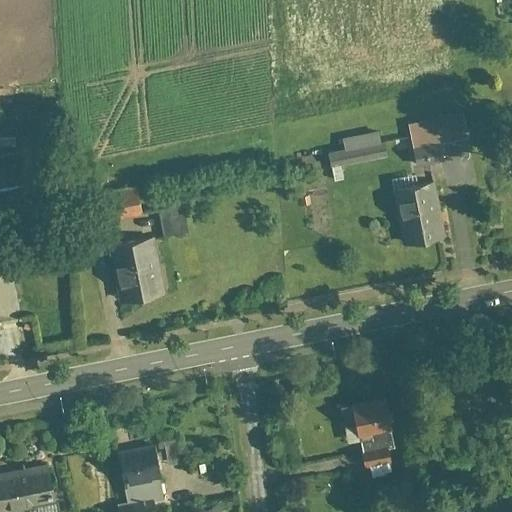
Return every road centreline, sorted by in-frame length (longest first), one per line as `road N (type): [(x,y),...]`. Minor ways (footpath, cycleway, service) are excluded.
road 1 (tertiary): [(511,292),(240,347)]
road 2 (tertiary): [(240,347),(0,395)]
road 3 (residential): [(240,347),(255,511)]
